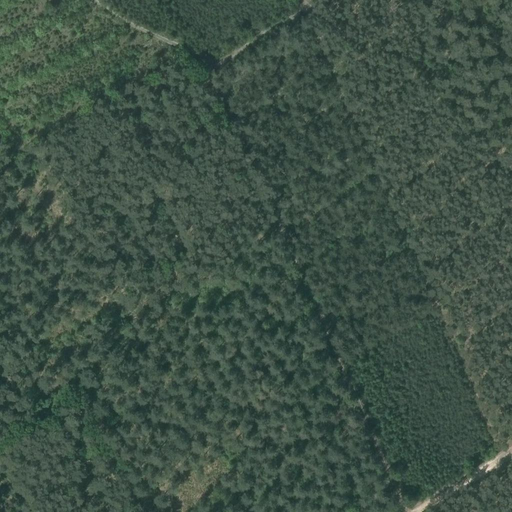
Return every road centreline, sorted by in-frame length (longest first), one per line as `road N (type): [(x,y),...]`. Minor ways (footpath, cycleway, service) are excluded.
road 1 (track): [(404,511),(201,65),(97,0)]
road 2 (track): [(511,172),(414,59),(354,44),(303,0)]
